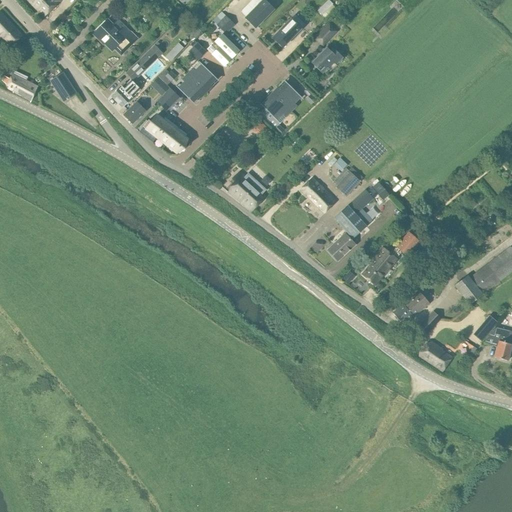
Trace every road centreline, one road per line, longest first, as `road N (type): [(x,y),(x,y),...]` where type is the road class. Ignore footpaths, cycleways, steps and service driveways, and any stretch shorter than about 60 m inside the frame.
road 1 (tertiary): [(511,403),(426,374),(136,165)]
road 2 (residential): [(413,339),(224,194),(173,166)]
road 3 (residential): [(203,137),(187,121),(252,51),(274,72),(246,95)]
road 4 (track): [(426,374),(363,466),(344,485),(309,498)]
road 5 (tertiary): [(136,165),(0,96)]
road 6 (residential): [(173,166),(69,73)]
